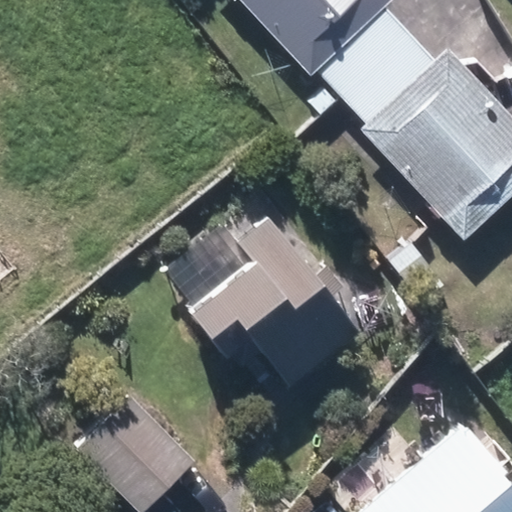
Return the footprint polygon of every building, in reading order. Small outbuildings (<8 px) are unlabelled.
[(255,0),(348,98),(419,31),(392,2),(394,0),(255,0)] [(444,58),(419,31),(348,98),(475,235),(511,199),(511,103),(458,46),(444,58)] [(249,348),(279,379),(346,327),(256,213),(228,236),(212,217),(156,260),(180,292),(171,299),(207,346),(215,338),(233,361),(249,348)] [(395,260),(416,284),(436,265),(415,241),(395,260)] [(67,441),(130,507),(186,455),(122,388),(67,441)] [(511,511),(511,498),(447,423),(341,511),(511,511)]
